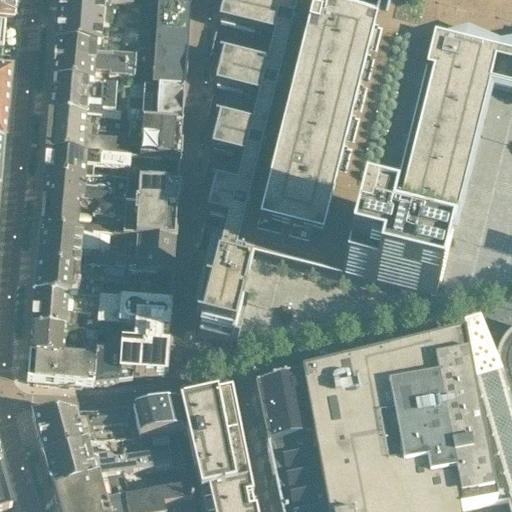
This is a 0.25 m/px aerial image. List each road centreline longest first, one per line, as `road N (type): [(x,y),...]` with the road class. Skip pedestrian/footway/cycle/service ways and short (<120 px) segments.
road 1 (residential): [(2,403),(99,403),(175,392),(201,0)]
road 2 (residential): [(35,0),(2,403)]
